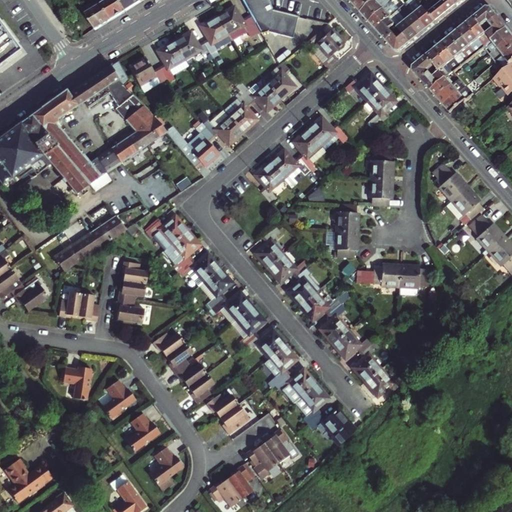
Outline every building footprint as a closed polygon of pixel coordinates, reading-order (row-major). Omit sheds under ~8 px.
[(111,20),(98,0),(95,0),(83,8),(82,9),(92,25),(95,30),(111,20)] [(98,0),(111,20),(126,10),(119,0),(107,0),(103,3),(101,0),(98,0)] [(119,0),(126,10),(141,1),(140,0),(119,0)] [(242,0),(251,14),(260,30),(262,33),(266,31),(293,36),(297,16),(288,14),(273,10),(269,0),(242,0)] [(357,0),(353,4),(361,13),(375,0),(357,0)] [(385,0),(375,0),(361,13),(369,22),(389,4),(385,0)] [(393,0),(389,4),(369,22),(376,30),(391,17),(393,15),(389,11),(401,0),(393,0)] [(437,22),(457,6),(452,0),(444,0),(429,13),(437,22)] [(234,6),(218,16),(228,34),(231,40),(248,32),(250,36),(260,30),(251,14),(242,19),(234,6)] [(428,29),(437,22),(429,13),(424,6),(415,13),(428,29)] [(486,7),(474,18),(480,25),(486,20),(489,24),(499,16),(492,7),(486,7)] [(419,36),(428,29),(415,13),(406,20),(419,36)] [(210,37),(203,41),(211,54),(217,51),(213,43),(228,34),(218,16),(202,25),(210,37)] [(507,27),(499,16),(489,24),(492,27),(485,32),(486,34),(491,40),(507,27)] [(391,17),(376,30),(386,41),(400,29),(398,27),(391,17)] [(480,25),(474,18),(466,24),(479,40),(486,34),(485,32),(480,25)] [(411,42),(419,36),(406,20),(398,27),(400,29),(411,42)] [(479,40),(466,24),(458,31),(471,46),(479,40)] [(511,37),(511,32),(507,27),(491,40),(489,42),(491,44),(493,42),(498,49),(511,37)] [(0,59),(14,49),(0,28),(0,59)] [(326,33),(322,29),(305,43),(327,69),(339,59),(334,53),(345,42),(333,28),(326,33)] [(400,29),(386,41),(394,50),(401,52),(411,42),(400,29)] [(204,58),(211,54),(203,41),(198,44),(191,31),(174,41),(185,59),(200,50),(204,58)] [(477,53),(471,46),(458,31),(451,37),(464,53),(469,60),(477,53)] [(464,53),(451,37),(442,44),(456,59),(464,53)] [(511,50),(511,37),(498,49),(496,50),(498,53),(500,51),(505,56),(511,50)] [(173,74),(189,65),(185,59),(174,41),(157,51),(166,65),(161,68),(169,82),(175,79),(173,74)] [(456,59),(442,44),(435,49),(447,64),(454,72),(461,66),(456,59)] [(447,64),(435,49),(427,56),(434,64),(439,71),(447,64)] [(511,50),(505,56),(503,58),(504,60),(506,58),(511,64),(511,62),(511,50)] [(434,64),(427,56),(413,67),(413,73),(420,81),(429,74),(426,70),(434,64)] [(129,67),(144,92),(160,84),(162,86),(169,82),(161,68),(154,71),(145,57),(129,67)] [(131,79),(118,61),(110,66),(109,65),(76,87),(84,99),(87,104),(108,91),(118,106),(115,108),(134,131),(110,147),(121,162),(167,131),(150,111),(131,91),(130,92),(123,85),(131,79)] [(262,78),(267,83),(281,99),(296,86),(286,75),(291,70),(283,61),(279,65),(270,73),(274,77),(270,81),(265,75),(262,78)] [(511,62),(511,64),(493,78),(500,87),(502,85),(509,94),(511,91),(511,62)] [(429,74),(420,81),(429,91),(445,78),(439,71),(432,77),(429,74)] [(359,84),(354,79),(344,87),(349,92),(356,87),(368,101),(383,87),(371,74),(359,84)] [(445,78),(429,91),(437,99),(453,86),(445,78)] [(240,91),(252,105),(258,100),(267,112),(281,99),(267,83),(260,89),(255,83),(249,88),(246,86),(240,91)] [(453,86),(437,99),(443,106),(459,93),(453,86)] [(40,108),(18,124),(43,154),(44,154),(52,163),(77,193),(88,183),(95,191),(111,180),(106,172),(121,162),(110,147),(91,160),(84,152),(83,153),(57,123),(58,119),(84,99),(76,87),(68,93),(66,90),(40,107),(40,108)] [(383,87),(368,101),(380,114),(373,120),(379,127),(381,125),(389,117),(384,112),(396,102),(383,87)] [(459,93),(443,106),(455,120),(468,109),(463,103),(473,95),(466,87),(459,93)] [(248,109),(252,105),(240,91),(235,95),(243,105),(229,117),(243,132),(258,119),(248,109)] [(229,144),(243,132),(229,117),(216,128),(208,119),(209,118),(203,111),(197,115),(202,121),(200,123),(214,138),(219,133),(229,144)] [(321,117),(307,129),(322,146),(335,135),(340,141),(346,135),(339,127),(336,123),(331,128),(321,117)] [(191,151),(185,155),(195,167),(201,163),(204,166),(219,153),(209,142),(214,138),(200,123),(195,127),(201,133),(186,146),(191,151)] [(0,136),(0,182),(2,185),(30,164),(37,174),(52,163),(44,154),(43,154),(18,124),(0,136)] [(322,146),(307,129),(293,142),(302,153),(298,157),(310,170),(313,173),(318,168),(313,163),(327,152),(322,146)] [(172,130),(168,133),(180,148),(182,146),(179,142),(181,141),(172,130)] [(335,135),(322,146),(327,152),(340,141),(335,135)] [(283,150),(269,162),(284,179),(287,183),(302,170),(305,175),(310,170),(298,157),(293,161),(283,150)] [(372,160),(371,178),(392,180),(393,161),(391,161),(391,154),(374,153),(373,160),(372,160)] [(260,190),(270,202),(276,197),(270,191),(284,179),(269,162),(254,176),(264,187),(260,190)] [(451,202),(468,187),(455,173),(453,174),(448,168),(435,179),(440,185),(438,187),(451,202)] [(371,198),(371,205),(386,206),(389,206),(389,199),(391,199),(392,180),(371,178),(370,198),(371,198)] [(470,220),(484,208),(478,203),(481,201),(468,187),(451,202),(463,216),(465,214),(470,220)] [(357,205),(339,204),(339,212),(337,212),(336,231),(358,232),(359,212),(357,212),(357,205)] [(127,228),(116,215),(82,238),(91,252),(127,228)] [(154,236),(166,249),(188,230),(175,215),(164,225),(159,219),(147,231),(152,237),(154,236)] [(476,238),(489,253),(505,238),(492,224),(490,226),(481,215),(469,226),(478,236),(476,238)] [(280,234),(274,227),(263,236),(268,242),(256,253),(268,267),(282,254),(272,241),(280,234)] [(188,230),(166,249),(177,263),(175,265),(180,270),(193,258),(189,253),(199,244),(188,230)] [(358,232),(336,231),(335,249),(337,250),(337,257),(354,258),(355,250),(357,250),(358,232)] [(91,252),(82,238),(53,257),(62,271),(91,252)] [(502,265),(507,270),(511,265),(511,245),(505,238),(489,253),(501,266),(502,265)] [(0,274),(10,268),(2,258),(7,254),(4,249),(0,251),(0,274)] [(202,283),(219,267),(208,254),(197,263),(193,258),(180,270),(184,275),(190,270),(199,279),(202,283)] [(295,268),(282,254),(268,267),(279,281),(292,271),(296,275),(306,267),(308,265),(304,260),(295,268)] [(124,274),(123,281),(146,284),(148,271),(139,270),(140,264),(123,261),(122,269),(124,270),(124,274)] [(375,266),(375,271),(374,282),(374,284),(381,284),(381,287),(401,287),(402,266),(382,265),(382,267),(375,266)] [(417,288),(419,288),(419,286),(427,286),(427,269),(420,268),(420,266),(402,266),(401,287),(400,295),(414,295),(417,293),(417,288)] [(231,282),(219,267),(202,283),(214,297),(207,304),(210,308),(225,296),(221,291),(231,282)] [(288,291),(300,305),(315,292),(303,279),(311,273),(306,267),(296,275),(300,280),(288,291)] [(21,284),(10,268),(0,274),(0,299),(9,293),(20,285),(21,284)] [(118,293),(117,299),(135,301),(136,296),(145,297),(146,284),(123,281),(122,289),(121,294),(118,293)] [(19,300),(21,304),(27,312),(48,297),(39,284),(30,291),(27,286),(22,289),(12,296),(16,302),(19,300)] [(20,285),(9,293),(12,296),(22,289),(20,285)] [(315,292),(300,305),(312,319),(325,309),(329,313),(341,303),(350,295),(346,290),(334,301),(328,294),(322,300),(315,292)] [(58,317),(67,318),(67,315),(72,316),(77,317),(81,293),(69,291),(67,300),(61,299),(58,317)] [(229,301),(225,296),(210,308),(216,314),(220,311),(231,324),(252,306),(241,292),(229,301)] [(77,317),(84,318),(89,318),(89,321),(97,322),(99,305),(94,304),(95,295),(81,293),(77,317)] [(134,307),(135,301),(117,299),(116,305),(119,306),(118,311),(117,320),(137,323),(143,323),(144,308),(134,307)] [(320,328),(333,343),(348,330),(337,317),(347,309),(341,303),(329,313),(333,317),(320,328)] [(264,320),(252,306),(231,324),(243,338),(239,341),(239,344),(242,348),(244,346),(257,334),(253,329),(264,320)] [(257,345),(269,359),(285,345),(273,330),(262,340),(257,334),(244,346),(248,352),(257,345)] [(348,330),(333,343),(345,358),(358,347),(361,351),(374,340),(369,336),(360,344),(348,330)] [(166,332),(152,342),(156,348),(158,347),(161,351),(166,357),(185,343),(177,332),(169,338),(166,332)] [(353,367),(365,382),(381,368),(369,355),(379,347),(374,340),(361,351),(365,356),(353,367)] [(192,353),(185,343),(166,357),(171,364),(174,368),(172,369),(175,374),(189,364),(185,359),(192,353)] [(297,358),(285,345),(269,359),(264,363),(275,376),(267,384),(271,388),(275,385),(289,374),(290,373),(286,368),(297,358)] [(192,368),(189,364),(175,374),(179,380),(181,379),(184,382),(188,389),(207,374),(199,363),(192,368)] [(74,384),(72,398),(87,400),(92,369),(77,366),(76,369),(65,367),(63,383),(74,384)] [(381,368),(365,382),(377,396),(390,384),(395,391),(406,380),(402,374),(393,382),(381,368)] [(293,403),(294,402),(317,383),(305,369),(293,378),(289,374),(275,385),(280,391),(281,389),(293,403)] [(214,384),(207,374),(188,389),(192,393),(194,397),(192,398),(197,405),(204,400),(212,395),(207,389),(214,384)] [(113,398),(101,406),(110,418),(135,400),(127,388),(125,389),(119,379),(106,388),(113,398)] [(328,398),(317,383),(294,402),(307,416),(303,419),(307,423),(321,411),(317,407),(328,398)] [(220,393),(206,403),(211,410),(213,409),(215,413),(220,418),(238,405),(230,394),(224,398),(220,393)] [(250,420),(238,405),(220,418),(223,424),(226,427),(224,429),(229,435),(250,420)] [(317,426),(336,448),(355,430),(350,424),(351,423),(338,408),(326,417),(321,411),(307,423),(313,430),(317,426)] [(137,431),(125,439),(134,451),(159,433),(151,422),(149,423),(143,413),(130,422),(137,431)] [(270,438),(263,443),(279,463),(290,455),(292,458),(299,453),(290,441),(289,441),(279,428),(278,429),(272,433),(273,435),(270,438)] [(245,452),(252,461),(256,466),(254,468),(253,468),(262,479),(269,474),(267,472),(279,463),(263,443),(257,447),(253,450),(251,448),(245,452)] [(154,455),(166,447),(165,444),(152,453),(154,455)] [(166,447),(154,455),(161,465),(149,473),(158,485),(159,485),(163,491),(173,484),(168,478),(184,467),(175,455),(173,456),(166,447)] [(17,503),(52,477),(43,464),(29,474),(24,468),(26,467),(19,458),(4,469),(15,484),(7,489),(17,503)] [(246,462),(242,464),(252,478),(256,475),(246,462)] [(234,473),(227,478),(242,498),(253,491),(247,482),(252,478),(242,464),(236,469),(238,470),(234,473)] [(139,511),(147,506),(128,481),(123,474),(112,483),(117,489),(125,500),(116,507),(119,511),(139,511)] [(215,484),(209,489),(212,493),(216,499),(219,502),(224,499),(230,507),(242,498),(227,478),(220,483),(217,486),(215,484)] [(47,509),(41,511),(63,511),(66,510),(57,499),(45,507),(47,509)]
